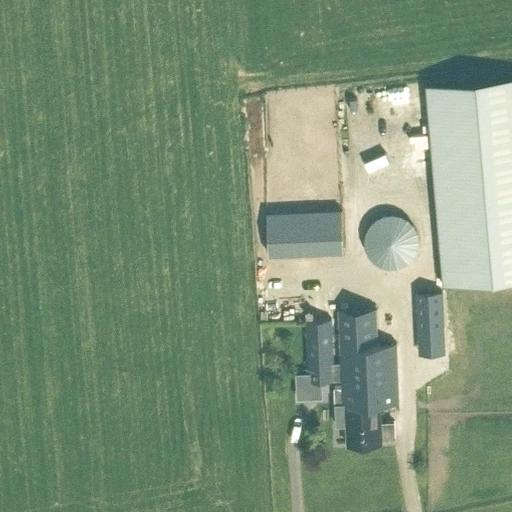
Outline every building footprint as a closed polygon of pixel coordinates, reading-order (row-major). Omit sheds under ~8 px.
[(511,76),(425,84),(443,273),(444,273),(445,284),(511,277),(511,76)] [(335,125),(348,124),(347,93),(333,93),(335,125)] [(350,160),(338,160),(339,183),(351,183),(350,160)] [(270,253),(344,249),(342,205),(268,209),(270,253)] [(365,234),(365,238),(365,243),(366,248),(368,252),(371,256),(374,259),(378,262),(382,264),(387,265),(392,265),(396,265),(401,264),(405,262),(409,259),(412,256),(415,252),(417,248),(418,243),(418,238),(418,234),(417,229),(415,225),(412,221),(409,218),(405,215),(401,213),(396,212),(391,211),(387,212),(382,213),(378,215),(374,218),(371,221),(368,225),(366,229),(365,234)] [(279,283),(257,285),(258,294),(280,292),(279,283)] [(445,285),(416,286),(419,339),(431,339),(445,338),(446,338),(448,338),(445,291),(445,285)] [(309,379),(335,378),(341,378),(341,381),(335,381),(337,423),(347,422),(348,442),(382,440),(382,437),(395,437),(395,419),(381,420),(380,401),(399,400),(397,340),(378,341),(376,306),(339,308),(341,360),(333,360),(331,317),(306,318),(309,379)] [(260,335),(274,334),(273,320),(259,321),(260,335)]
